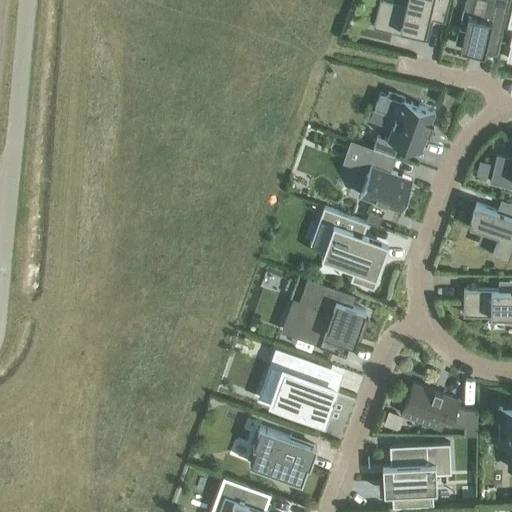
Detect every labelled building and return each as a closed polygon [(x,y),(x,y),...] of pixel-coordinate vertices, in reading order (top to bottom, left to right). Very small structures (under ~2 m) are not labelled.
[(448,0),(407,0),(407,5),(384,0),(381,0),(376,23),(374,22),(373,25),(390,29),(391,25),(424,33),(429,12),(443,15),(442,19),(444,20),(448,0)] [(501,31),(508,0),(465,0),(461,18),(467,19),(465,28),(459,27),(455,41),(461,42),(460,46),(484,52),(490,28),(501,31)] [(394,153),(399,142),(421,150),(427,131),(429,132),(433,121),(432,120),(435,110),(403,98),(404,94),(389,89),(387,94),(380,92),(374,107),(395,115),(387,137),(375,133),(371,145),(394,153)] [(397,155),(366,143),(360,160),(370,163),(360,193),(401,208),(400,209),(401,210),(410,185),(413,176),(412,176),(412,177),(402,173),(390,169),(395,155),(400,157),(400,156),(397,155)] [(511,155),(497,152),(490,180),(511,185),(511,155)] [(477,201),(469,223),(498,233),(492,249),(509,255),(511,245),(511,201),(509,200),(505,211),(477,201)] [(367,221),(325,206),(311,243),(324,248),(321,255),(355,267),(351,278),(374,286),(388,246),(386,245),(388,240),(363,231),(367,221)] [(353,343),(356,336),(361,338),(368,317),(363,316),(366,309),(352,304),(356,293),(307,275),(298,300),(304,302),(295,328),(321,337),(319,343),(346,353),(350,341),(353,343)] [(511,277),(509,278),(509,287),(464,287),(463,313),(511,313),(511,277)] [(312,362),(289,354),(273,399),(323,417),(330,396),(325,394),(329,383),(315,378),(320,365),(312,362)] [(401,412),(441,427),(443,421),(450,424),(460,397),(413,380),(401,412)] [(511,406),(498,406),(498,441),(510,441),(509,468),(511,468),(511,406)] [(464,433),(477,433),(477,408),(464,408),(464,433)] [(250,462),(301,480),(307,464),(310,465),(317,444),(260,424),(253,445),(256,446),(250,462)] [(451,470),(450,441),(389,444),(390,463),(382,463),(384,491),(391,491),(392,506),(433,504),(433,489),(437,489),(436,471),(451,470)] [(271,491),(224,475),(217,493),(223,495),(216,511),(278,511),(265,507),(271,491)]
